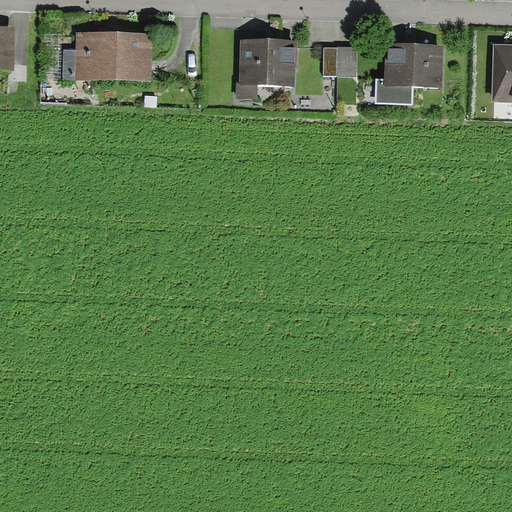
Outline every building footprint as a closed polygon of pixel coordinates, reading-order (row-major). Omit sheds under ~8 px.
[(10,27),(0,26),(0,67),(10,67),(10,27)] [(145,35),(74,34),(74,77),(144,78),(145,35)] [(290,41),(238,40),(237,97),(253,97),(254,81),(290,82),(290,41)] [(439,45),(384,43),(383,78),(374,78),(373,101),(410,103),(410,85),(437,85),(439,45)] [(351,48),(321,49),(322,76),(351,75),(351,48)] [(511,52),(496,52),(495,78),(511,78),(511,52)]
